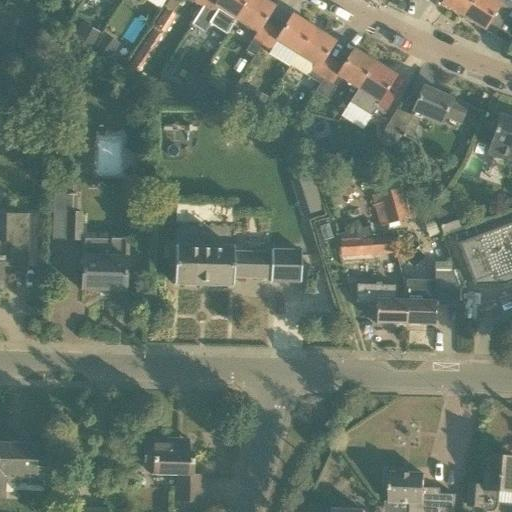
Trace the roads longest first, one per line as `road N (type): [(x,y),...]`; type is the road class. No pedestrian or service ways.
road 1 (tertiary): [(288,374),(0,364)]
road 2 (tertiary): [(479,376),(288,374)]
road 3 (residential): [(511,77),(337,0)]
road 4 (residential): [(250,511),(288,374)]
